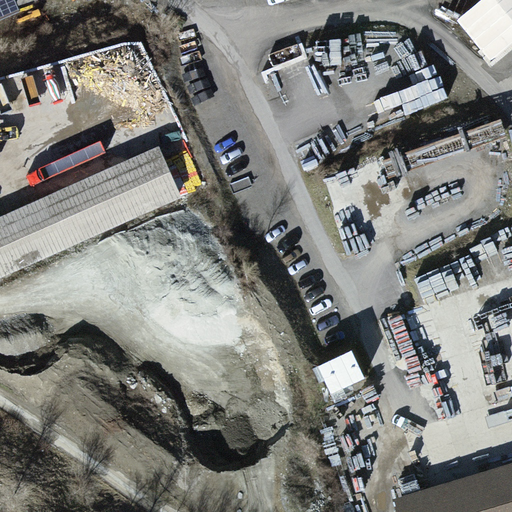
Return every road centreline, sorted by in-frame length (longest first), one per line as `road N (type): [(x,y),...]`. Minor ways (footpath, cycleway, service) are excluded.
road 1 (unknown): [(214,33),(238,60),(411,413),(477,438),(511,430)]
road 2 (motorway): [(334,511),(0,475)]
road 3 (unknown): [(511,98),(419,14),(381,0)]
